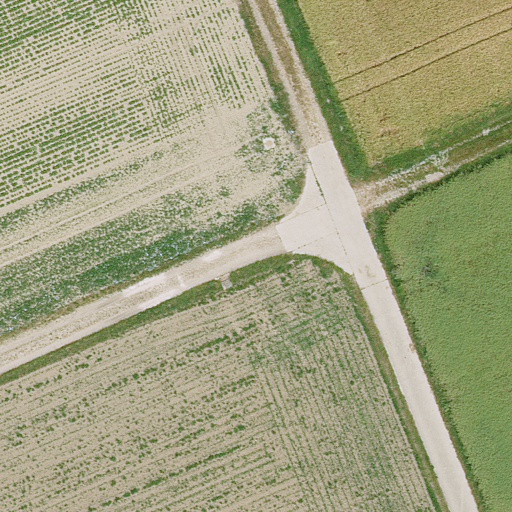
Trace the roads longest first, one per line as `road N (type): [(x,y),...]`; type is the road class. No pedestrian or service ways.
road 1 (track): [(343,208),(0,359)]
road 2 (track): [(464,511),(343,208)]
road 3 (track): [(343,208),(260,0)]
road 4 (track): [(343,208),(511,135)]
